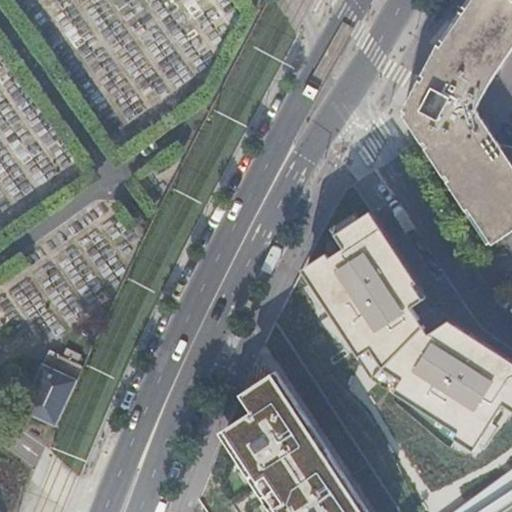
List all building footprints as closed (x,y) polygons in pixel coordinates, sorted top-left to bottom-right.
[(511,0),(472,0),(440,48),(407,115),(496,246),(511,235),(511,0)] [(334,220),(341,231),(369,213),(361,202),(334,220)] [(511,358),(439,312),(372,211),(369,213),(341,231),(337,234),(346,249),(333,257),(329,252),(326,254),(385,345),(396,338),(401,346),(393,356),(487,416),(496,416),(504,403),(511,407),(511,358)] [(320,245),(326,254),(329,252),(333,257),(346,249),(337,234),(320,245)] [(61,358),(74,364),(76,364),(79,357),(65,350),(61,358)] [(20,411),(56,428),(84,369),(74,364),(61,358),(47,352),(20,411)] [(365,511),(286,391),(274,374),(243,394),(254,411),(221,433),(273,511),(365,511)]
